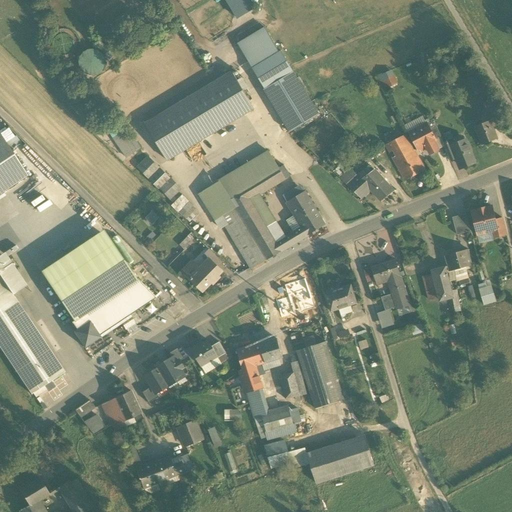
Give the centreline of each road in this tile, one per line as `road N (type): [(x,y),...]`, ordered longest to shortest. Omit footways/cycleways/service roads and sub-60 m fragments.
road 1 (secondary): [(0,453),(97,380),(296,258),(511,168)]
road 2 (track): [(346,235),(409,435),(450,511)]
road 3 (track): [(205,310),(0,111)]
road 4 (unknown): [(409,435),(281,402),(273,375),(288,359),(266,275)]
road 5 (track): [(444,0),(511,113)]
